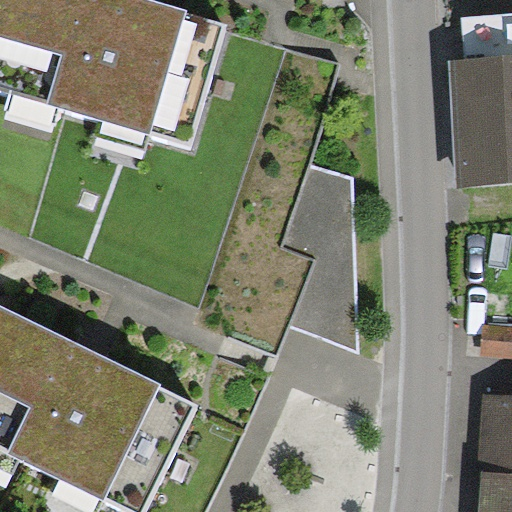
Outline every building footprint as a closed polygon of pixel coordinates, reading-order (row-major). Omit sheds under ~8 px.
[(0,0),(0,95),(198,150),(232,27),(135,0),(0,0)] [(458,67),(462,188),(511,186),(511,21),(467,23),(469,66),(458,67)] [(351,183),(312,169),(281,249),(316,262),(290,328),(360,354),(351,183)] [(0,444),(137,511),(141,511),(193,409),(0,314),(0,444)] [(511,404),(489,403),(484,478),(511,479),(511,404)] [(511,511),(511,479),(484,478),(482,511),(511,511)]
